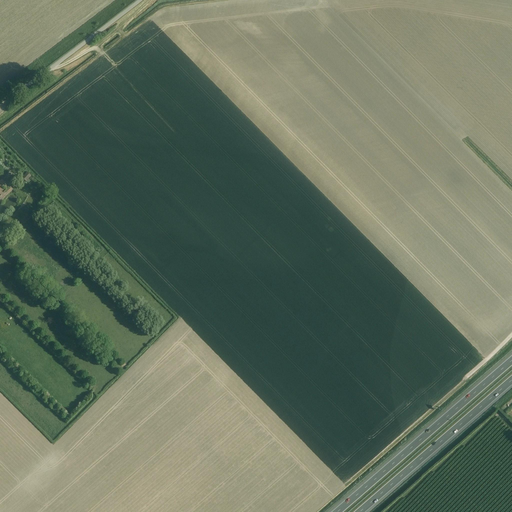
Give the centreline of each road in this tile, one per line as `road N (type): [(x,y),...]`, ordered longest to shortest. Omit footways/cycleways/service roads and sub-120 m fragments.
road 1 (motorway): [(511,360),(337,511)]
road 2 (motorway): [(359,511),(511,379)]
road 3 (unclassified): [(0,106),(141,0)]
